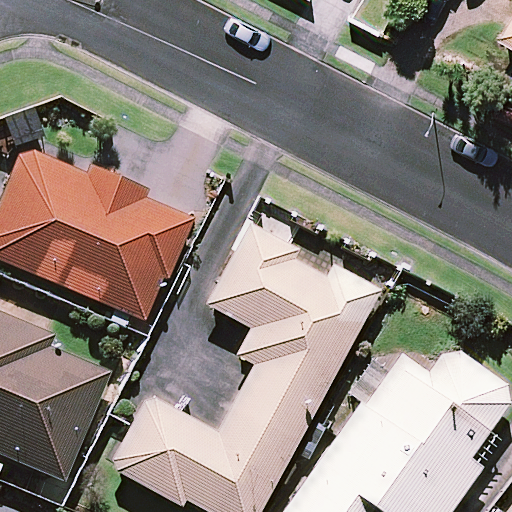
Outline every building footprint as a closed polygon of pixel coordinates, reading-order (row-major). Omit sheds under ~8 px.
[(511,14),(499,38),(511,44),(511,14)] [(147,193),(22,143),(0,196),(0,261),(147,321),(189,218),(144,200),(147,193)] [(274,238),(248,224),(205,305),(250,329),(236,355),(253,364),(216,434),(147,398),(109,468),(179,505),(182,499),(206,511),(257,511),(378,288),(330,262),(327,267),(274,238)] [(0,466),(4,457),(62,481),(108,374),(43,346),(47,335),(0,314),(0,466)] [(439,389),(398,358),(281,511),(446,511),(479,468),(466,458),(511,396),(511,394),(463,358),(439,389)]
